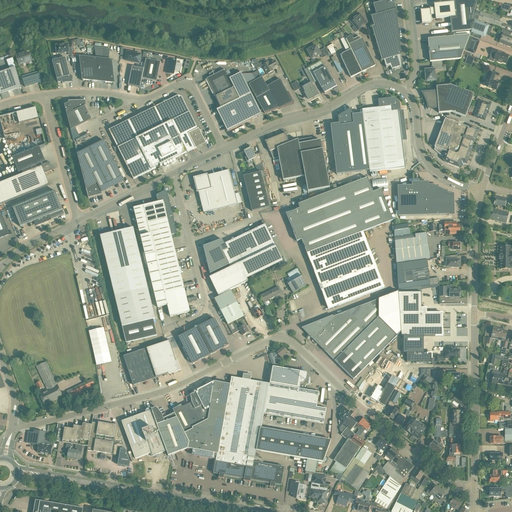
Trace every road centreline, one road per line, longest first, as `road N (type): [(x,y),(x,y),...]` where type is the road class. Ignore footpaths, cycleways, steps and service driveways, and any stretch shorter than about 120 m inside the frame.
road 1 (unclassified): [(349,396),(275,336),(130,402),(13,430)]
road 2 (primary): [(263,511),(17,471)]
road 3 (unclassified): [(223,148),(368,84),(404,90)]
road 4 (residential): [(474,489),(452,483),(349,396)]
road 5 (unclassified): [(404,90),(427,163),(481,192)]
road 6 (unknown): [(249,221),(274,220),(322,315)]
road 7 (unclassified): [(44,95),(78,221)]
road 8 (unknown): [(322,315),(388,290),(381,231)]
road 9 (unclassified): [(223,148),(186,83),(141,102)]
road 10 (tertiary): [(473,313),(481,192)]
